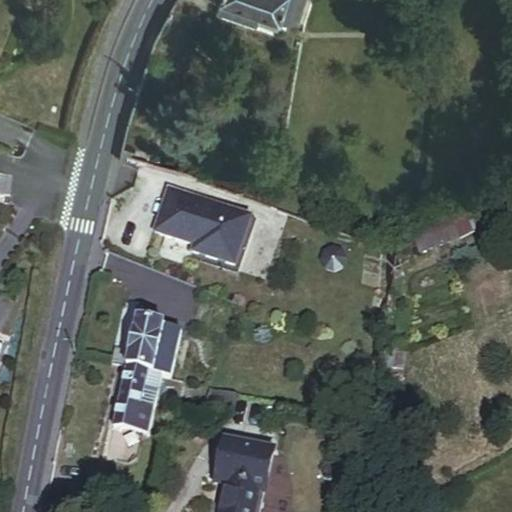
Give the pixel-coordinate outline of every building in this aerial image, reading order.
[(217,0),(221,1),(220,4),(233,8),(229,19),(263,29),(267,18),(281,23),(282,21),(296,25),(304,0),(217,0)] [(122,149),(118,164),(130,167),(134,152),(122,149)] [(250,226),(168,197),(153,238),(194,252),(190,262),(232,277),(250,226)] [(152,202),(142,229),(154,233),(164,206),(152,202)] [(497,204),(411,241),(418,258),(505,222),(497,204)] [(237,279),(255,228),(250,226),(232,277),(237,279)] [(340,272),(343,263),(339,254),(329,250),(320,255),(317,264),(321,273),(331,277),(340,272)] [(197,309),(187,306),(181,331),(191,334),(197,309)] [(170,382),(180,335),(136,326),(113,431),(148,439),(153,416),(140,413),(148,378),(170,382)] [(403,355),(388,354),(386,369),(402,370),(403,355)] [(258,511),(270,455),(227,446),(219,486),(230,488),(225,511),(258,511)]
